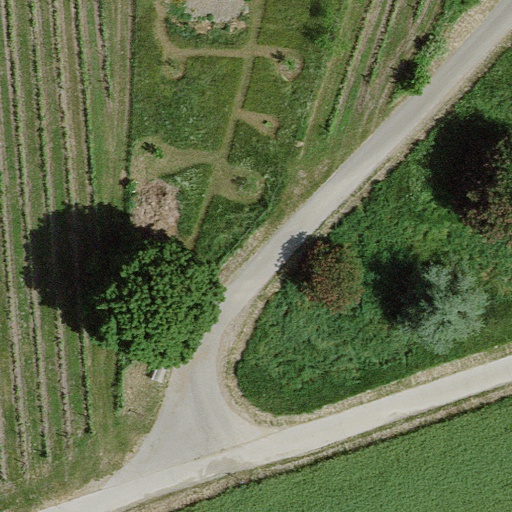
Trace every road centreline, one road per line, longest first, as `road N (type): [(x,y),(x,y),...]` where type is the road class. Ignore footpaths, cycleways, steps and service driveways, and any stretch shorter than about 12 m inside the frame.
road 1 (track): [(511,6),(227,306),(193,392),(192,473),(74,511)]
road 2 (track): [(192,473),(511,370)]
